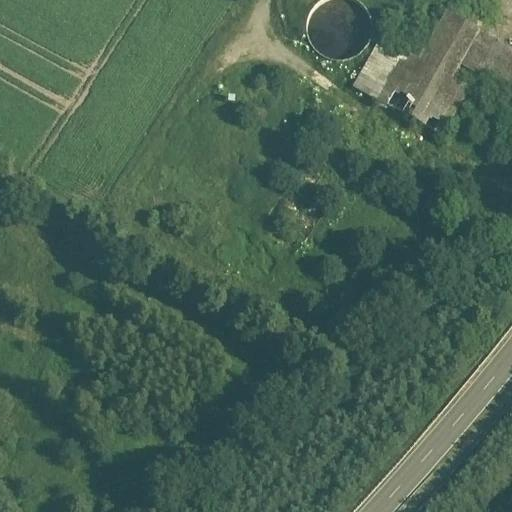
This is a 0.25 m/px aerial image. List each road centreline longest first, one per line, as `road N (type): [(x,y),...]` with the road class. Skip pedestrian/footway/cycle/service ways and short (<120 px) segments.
road 1 (track): [(251,0),(260,31),(498,172)]
road 2 (secondary): [(390,511),(511,368)]
